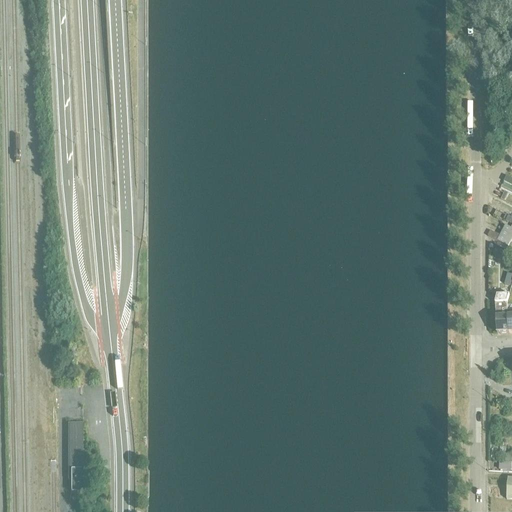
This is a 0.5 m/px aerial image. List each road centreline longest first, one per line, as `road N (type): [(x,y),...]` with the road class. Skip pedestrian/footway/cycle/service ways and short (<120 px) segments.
road 1 (secondary): [(59,0),(75,266),(86,308),(110,344)]
road 2 (secondary): [(109,333),(128,254),(115,0)]
road 3 (secondary): [(109,333),(87,0)]
road 4 (unclassified): [(476,188),(475,0)]
road 5 (secondary): [(122,511),(110,344)]
road 6 (unclassified): [(476,511),(475,346)]
road 7 (unclassified): [(475,346),(476,188)]
